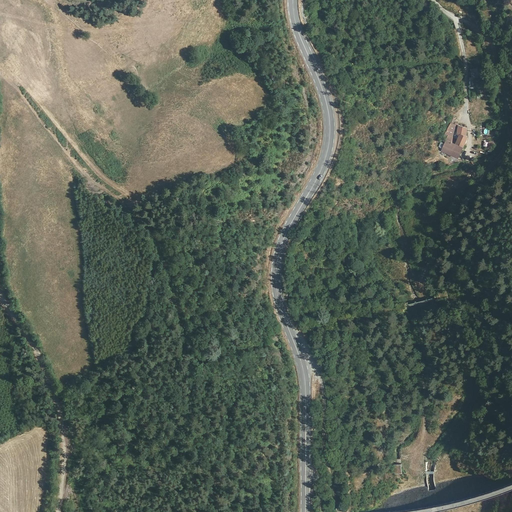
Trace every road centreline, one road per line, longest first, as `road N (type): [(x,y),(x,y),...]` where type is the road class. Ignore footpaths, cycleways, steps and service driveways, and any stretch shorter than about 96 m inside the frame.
road 1 (track): [(455,19),(492,46),(509,134),(461,204),(423,285),(427,423),(355,342),(337,506)]
road 2 (primary): [(306,511),(305,374),(277,270),(283,241),(324,164),(330,126),(292,0)]
road 3 (track): [(58,511),(63,438),(45,365),(0,295)]
road 4 (track): [(337,506),(320,374),(305,374)]
